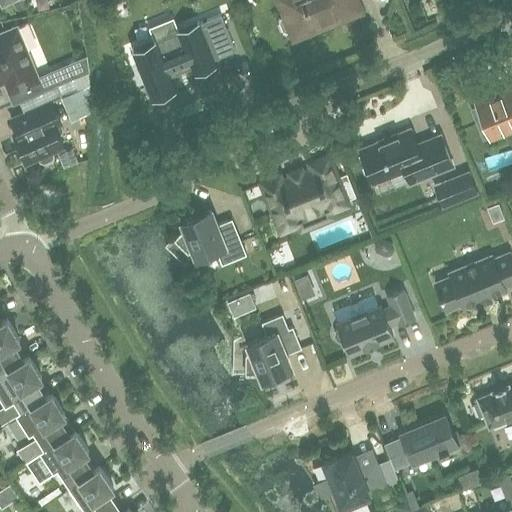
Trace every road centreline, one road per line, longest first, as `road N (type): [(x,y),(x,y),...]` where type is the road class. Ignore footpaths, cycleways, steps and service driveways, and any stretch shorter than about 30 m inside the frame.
road 1 (residential): [(24,253),(161,197),(195,151),(238,122),(511,17)]
road 2 (residential): [(181,485),(270,429),(511,332)]
road 3 (residential): [(181,485),(24,253)]
